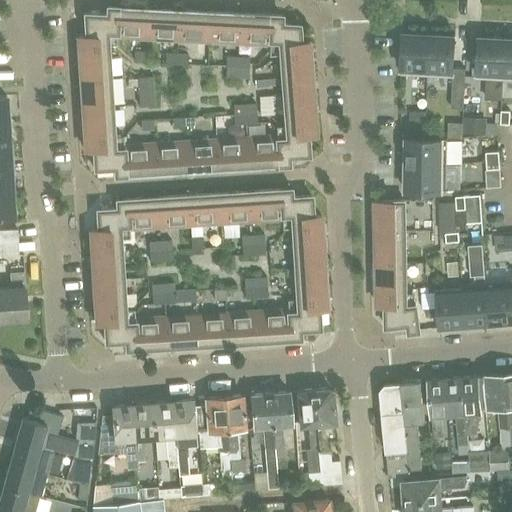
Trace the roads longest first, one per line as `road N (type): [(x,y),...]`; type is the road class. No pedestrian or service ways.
road 1 (residential): [(57,382),(26,0)]
road 2 (residential): [(349,362),(340,199),(360,161),(355,0)]
road 3 (residential): [(349,362),(57,382)]
road 4 (residential): [(349,362),(511,349)]
road 5 (residential): [(368,511),(349,362)]
